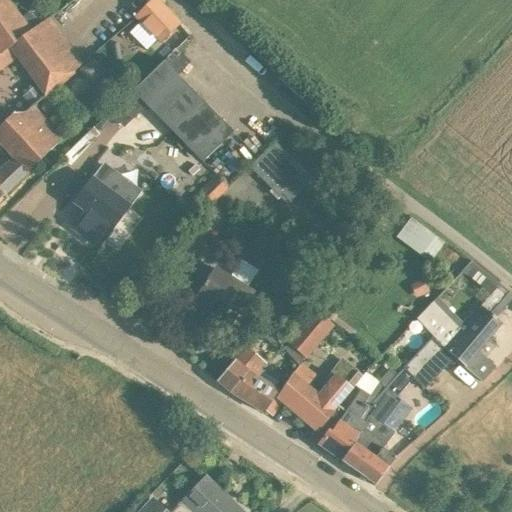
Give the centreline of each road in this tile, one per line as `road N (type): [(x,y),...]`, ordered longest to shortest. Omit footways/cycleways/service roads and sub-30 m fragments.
road 1 (unknown): [(511,294),(263,95),(164,0)]
road 2 (residential): [(355,511),(196,395),(0,272)]
road 3 (unclassified): [(373,511),(392,470),(511,362)]
